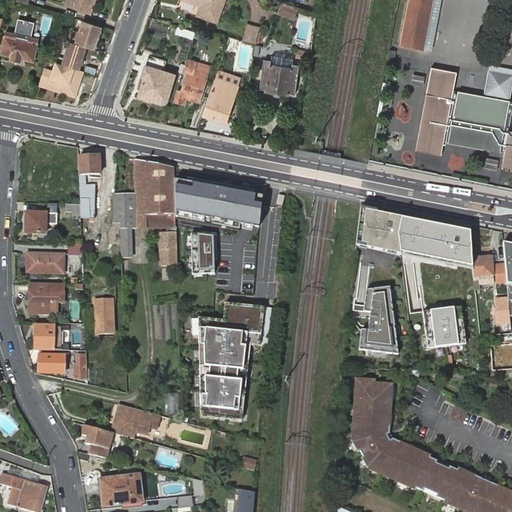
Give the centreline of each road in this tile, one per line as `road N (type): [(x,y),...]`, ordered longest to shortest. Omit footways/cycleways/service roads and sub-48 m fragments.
road 1 (secondary): [(96,130),(511,212)]
road 2 (residential): [(0,304),(25,386),(64,455),(73,511)]
road 3 (residential): [(141,0),(96,130)]
